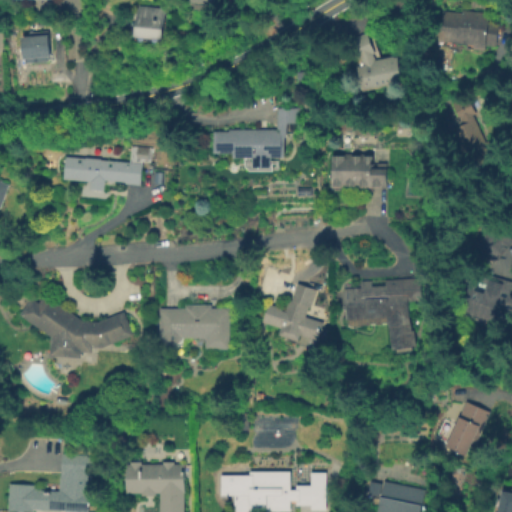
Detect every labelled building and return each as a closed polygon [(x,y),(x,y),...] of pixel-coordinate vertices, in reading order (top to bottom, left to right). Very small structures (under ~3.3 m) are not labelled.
[(166,7),(163,40),(136,37),(139,4),(166,7)] [(437,15),(460,16),(460,13),(489,15),(488,19),(496,19),(494,49),(434,44),(437,15)] [(48,55),(49,61),(26,62),(26,57),(23,57),(22,36),(29,35),(29,30),(48,29),(50,55),(48,55)] [(373,53),(375,58),(397,54),(402,80),(362,89),(357,65),(363,64),(361,57),(359,58),(350,38),(366,31),(375,52),(373,53)] [(449,102),(464,94),(474,113),(459,121),(449,102)] [(290,120),(291,155),(273,155),(273,164),(251,164),(251,154),(217,154),(217,128),(279,128),(279,106),(299,106),(299,120),(290,120)] [(152,146),(150,161),(141,160),(141,162),(142,162),(140,184),(125,182),(125,181),(104,179),(103,190),(90,188),(90,180),(63,177),(66,155),(129,161),(131,144),(152,146)] [(344,160),(351,161),(352,155),(361,155),(361,161),(364,161),(364,154),(374,154),(374,167),(388,167),(388,188),(331,187),(331,154),(345,154),(344,160)] [(0,178),(1,179),(9,183),(1,207),(0,206),(0,178)] [(474,239),(491,220),(511,239),(511,241),(496,259),(474,239)] [(410,300),(409,317),(415,345),(392,348),(385,316),(345,318),(343,287),(361,286),(361,280),(420,276),(421,300),(410,300)] [(510,284),(507,295),(511,296),(511,324),(499,320),(498,324),(461,313),(469,289),(481,293),(486,277),(510,284)] [(316,288),(310,307),(308,306),(305,315),(323,321),(317,339),(300,334),(298,340),(278,334),(281,326),(263,320),(269,302),(283,307),(282,309),(284,309),(288,298),(291,299),(296,282),(316,288)] [(45,292),(83,319),(99,320),(124,310),(134,333),(103,346),(93,345),(93,351),(82,351),(82,356),(50,354),(52,335),(20,313),(31,296),(38,301),(45,292)] [(161,343),(161,307),(184,307),(184,303),(212,303),(212,306),(237,306),(237,347),(207,347),(207,338),(187,338),(187,343),(161,343)] [(488,412),(469,456),(447,446),(466,402),(488,412)] [(91,454),(89,490),(88,490),(87,511),(64,511),(64,509),(33,508),(33,510),(7,509),(9,482),(34,483),(34,486),(41,486),(41,488),(58,489),(58,473),(60,473),(62,452),(86,453),(86,454),(91,454)] [(141,462),(162,462),(162,460),(174,460),(174,461),(184,461),(185,491),(184,491),(184,511),(159,511),(159,491),(156,491),(156,493),(142,493),(142,491),(126,491),(126,463),(129,462),(129,460),(141,460),(141,462)] [(289,476),(289,487),(297,487),(296,483),(313,483),(313,489),(321,488),(321,507),(297,508),(297,506),(253,507),(253,511),(236,511),(236,503),(234,503),(234,474),(253,474),(253,477),(289,476)] [(425,488),(419,511),(377,511),(383,479),(425,488)] [(511,511),(499,511),(503,497),(506,491),(511,492),(511,511)]
